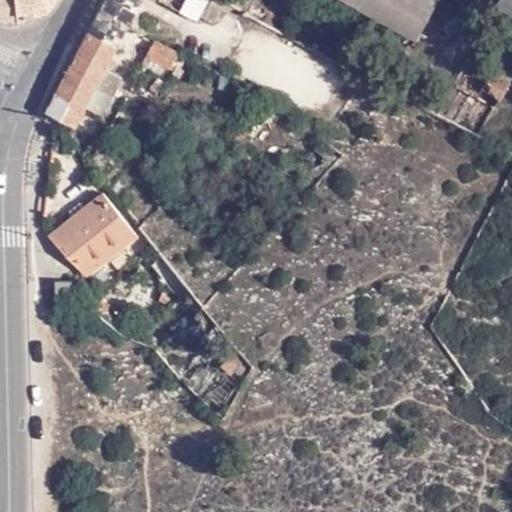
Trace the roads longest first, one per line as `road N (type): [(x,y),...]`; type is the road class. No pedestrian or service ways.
road 1 (tertiary): [(10,511),(2,180)]
road 2 (tertiary): [(2,180),(9,140),(46,55)]
